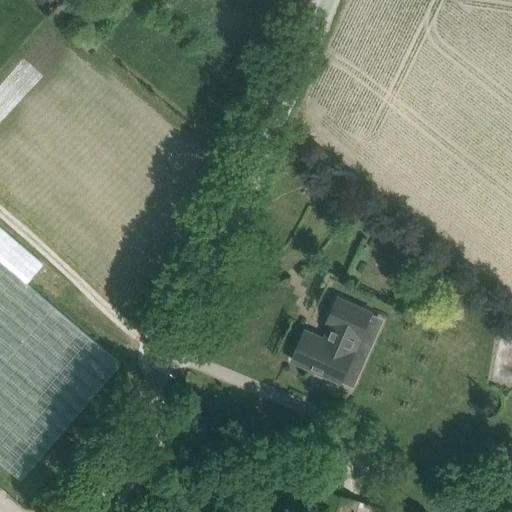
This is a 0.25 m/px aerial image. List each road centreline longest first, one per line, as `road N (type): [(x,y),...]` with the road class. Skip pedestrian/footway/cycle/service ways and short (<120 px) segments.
road 1 (tertiary): [(78,511),(168,359),(278,115)]
road 2 (tertiary): [(329,0),(278,115)]
